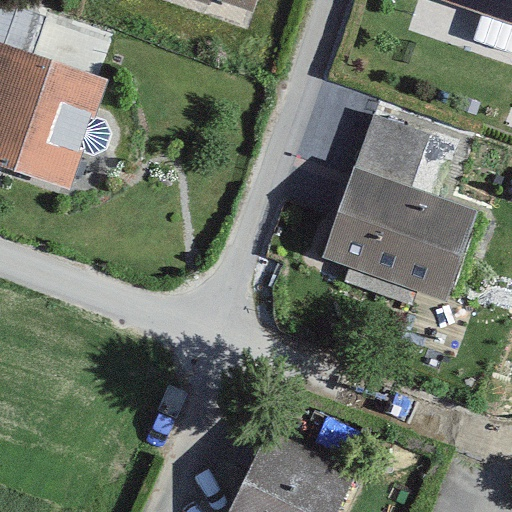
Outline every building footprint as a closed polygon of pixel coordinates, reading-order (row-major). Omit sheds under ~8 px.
[(241,0),(169,0),(201,11),(205,0),(238,11),(241,0)] [(511,0),(411,0),(470,21),(462,43),(506,58),(511,40),(511,0)] [(27,18),(0,8),(0,177),(50,195),(91,82),(14,55),(27,18)] [(416,137),(360,119),(343,170),(335,167),(306,257),(334,266),(328,285),(393,306),(397,292),(430,303),(460,211),(398,191),(416,137)] [(326,511),(341,479),(250,437),(214,511),(326,511)]
